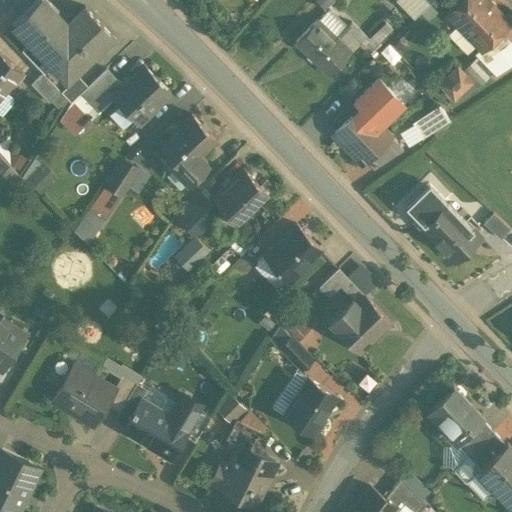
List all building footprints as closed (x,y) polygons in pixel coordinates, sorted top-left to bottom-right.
[(66,22),(45,0),(36,0),(13,23),(30,40),(52,64),(59,58),(73,72),(113,34),(85,4),(66,22)] [(508,20),(488,0),(457,0),(455,2),(455,6),(449,13),(480,45),(482,47),(501,27),(508,20)] [(346,25),(328,8),(317,19),(335,37),(346,25)] [(316,19),(295,40),(328,72),(349,51),(335,37),(317,19),(316,19)] [(346,25),(335,37),(349,51),(365,35),(351,20),(346,25)] [(392,28),(385,21),(380,26),(386,32),(392,28)] [(380,26),(371,34),(377,41),(378,40),(386,32),(380,26)] [(511,38),(501,27),(482,47),(480,45),(474,51),(496,74),(511,63),(511,38)] [(371,34),(365,41),(372,48),(379,41),(378,40),(377,41),(371,34)] [(52,64),(30,40),(21,48),(42,71),(44,72),(53,64),(52,64)] [(0,50),(0,94),(22,69),(0,50)] [(144,63),(112,94),(139,121),(171,90),(144,63)] [(87,84),(79,92),(97,111),(98,110),(90,101),(116,76),(106,66),(87,84)] [(457,66),(441,81),(455,95),(471,81),(457,66)] [(42,71),(31,82),(49,101),(60,89),(44,72),(42,71)] [(78,74),(61,90),(71,100),(79,92),(87,84),(78,74)] [(362,106),(334,132),(362,161),(365,158),(390,135),(362,106)] [(442,106),(415,124),(422,136),(449,118),(442,106)] [(191,112),(160,142),(191,175),(186,179),(188,180),(208,161),(200,153),(216,137),(191,112)] [(390,135),(365,158),(374,168),(403,149),(390,135)] [(21,175),(0,153),(0,173),(9,164),(20,176),(21,175)] [(123,155),(105,182),(121,192),(139,165),(123,155)] [(238,161),(229,170),(234,175),(243,167),(238,161)] [(234,175),(213,196),(237,221),(255,204),(254,204),(267,191),(243,167),(234,175)] [(91,204),(105,215),(117,200),(104,189),(91,204)] [(479,235),(446,202),(422,225),(454,258),(479,235)] [(269,203),(260,211),(266,217),(263,220),(268,226),(280,215),(269,203)] [(511,227),(493,211),(484,221),(502,237),(511,227)] [(296,221),(264,253),(286,276),(289,279),(302,266),(301,264),(320,246),(296,221)] [(208,249),(195,235),(178,252),(191,265),(208,249)] [(243,252),(224,270),(234,281),(253,262),(243,252)] [(286,276),(264,253),(257,260),(256,266),(276,286),(286,276)] [(338,265),(319,285),(329,295),(347,276),(364,293),(365,292),(338,265)] [(364,293),(345,312),(340,307),(329,318),(333,322),(333,323),(359,350),(373,336),(372,335),(390,318),(365,292),(364,293)] [(295,305),(283,320),(302,336),(314,321),(295,305)] [(23,332),(0,318),(0,366),(1,368),(23,332)] [(313,356),(291,333),(279,344),(301,367),(313,356)] [(107,352),(103,361),(137,378),(142,369),(107,352)] [(114,386),(73,362),(52,398),(93,423),(106,402),(115,387),(114,386)] [(122,372),(114,386),(115,387),(106,402),(119,410),(136,381),(122,372)] [(308,375),(283,412),(314,432),(324,416),(322,415),(337,393),(308,375)] [(482,413),(453,383),(429,407),(445,424),(446,423),(457,434),(456,436),(457,437),(480,415),(482,413)] [(231,388),(217,403),(233,418),(247,403),(231,388)] [(172,416),(141,397),(134,408),(132,411),(122,428),(170,456),(184,433),(194,416),(188,412),(174,404),(173,406),(176,408),(172,416)] [(188,412),(194,416),(184,433),(194,439),(210,412),(194,402),(188,412)] [(480,415),(457,437),(456,436),(453,439),(468,454),(493,429),(480,415)] [(269,433),(236,417),(226,436),(239,442),(239,441),(260,451),(269,433)] [(493,429),(468,454),(480,466),(505,442),(493,429)] [(511,445),(507,440),(505,442),(480,466),(478,468),(511,502),(511,445)] [(260,451),(239,441),(239,442),(228,464),(221,460),(210,480),(255,502),(277,460),(260,451)] [(39,467),(1,448),(0,450),(0,499),(19,509),(39,467)] [(426,501),(401,474),(385,495),(396,504),(400,498),(418,511),(426,501)] [(459,476),(438,497),(447,506),(468,487),(459,476)] [(370,484),(347,511),(389,511),(396,504),(385,495),(370,484)]
